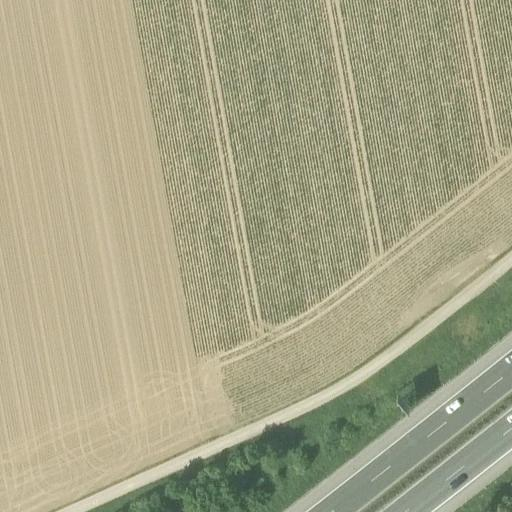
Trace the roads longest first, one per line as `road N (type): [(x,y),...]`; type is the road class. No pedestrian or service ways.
road 1 (track): [(64,511),(318,399),(511,257)]
road 2 (motorway): [(511,356),(316,511)]
road 3 (motorway): [(394,511),(511,416)]
